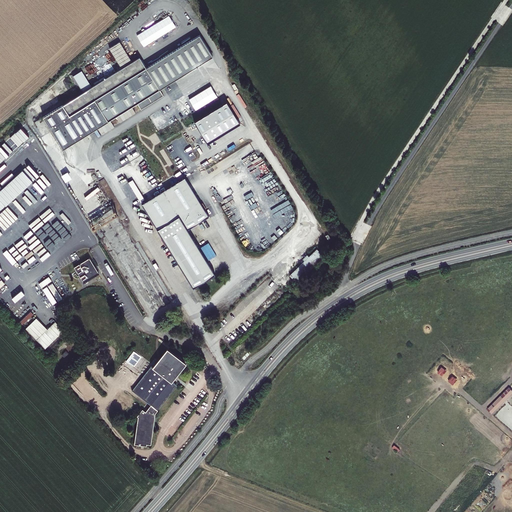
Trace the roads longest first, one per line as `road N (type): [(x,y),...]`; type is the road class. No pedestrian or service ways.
road 1 (secondary): [(511,241),(359,286),(295,332),(247,387)]
road 2 (secondary): [(253,392),(298,338),(354,297),(424,268),(511,248)]
road 3 (track): [(511,10),(364,230)]
road 4 (unknown): [(129,209),(185,176),(196,179),(240,268),(196,319)]
road 5 (unclassified): [(211,345),(89,142)]
road 6 (secondary): [(247,387),(146,511)]
road 7 (secondary): [(154,511),(253,392)]
